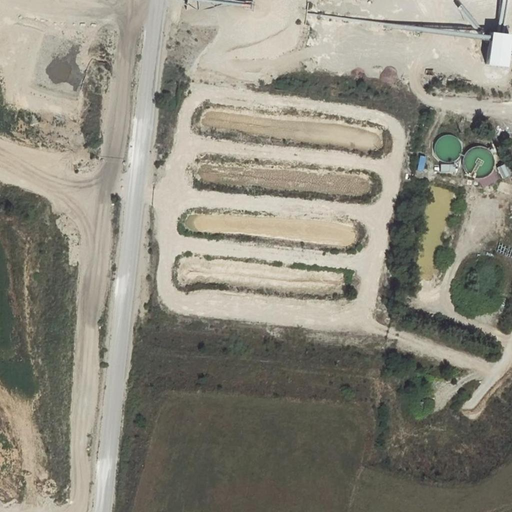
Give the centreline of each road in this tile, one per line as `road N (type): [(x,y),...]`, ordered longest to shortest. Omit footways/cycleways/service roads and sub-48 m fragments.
road 1 (unknown): [(97,511),(154,0)]
road 2 (unclassified): [(402,511),(411,488),(511,358)]
